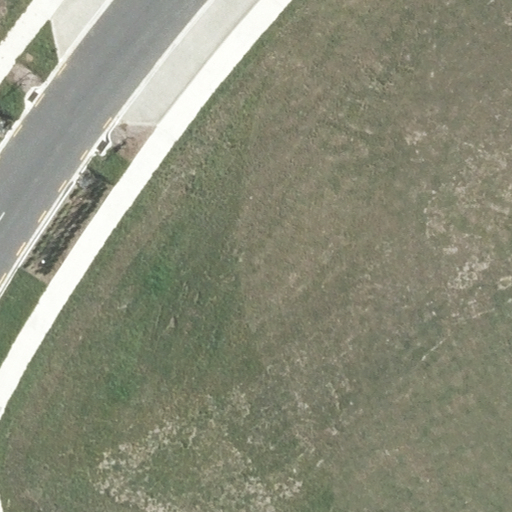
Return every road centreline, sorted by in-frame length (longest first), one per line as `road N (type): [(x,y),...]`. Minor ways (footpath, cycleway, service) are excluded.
road 1 (unknown): [(274,511),(355,365),(511,187)]
road 2 (residential): [(0,216),(36,158),(164,0)]
road 3 (unknown): [(511,416),(400,313)]
